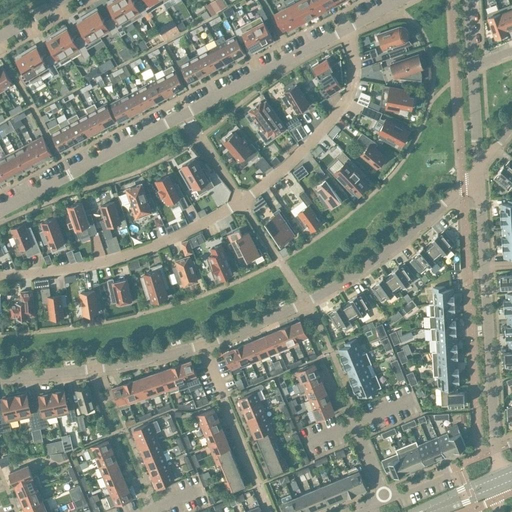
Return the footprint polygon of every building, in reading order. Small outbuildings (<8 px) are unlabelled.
[(132,21),(119,0),(112,0),(113,1),(108,4),(115,16),(110,19),(117,31),(120,36),(126,33),(123,27),(132,21)] [(147,12),(140,0),(135,3),(133,0),(119,0),(132,21),(147,12)] [(163,3),(160,0),(140,0),(147,12),(163,3)] [(222,0),(214,0),(210,3),(216,13),(227,6),(222,0)] [(296,0),(297,1),(287,6),(296,24),(306,19),(296,0)] [(316,13),(309,0),(296,0),(306,19),(316,13)] [(327,8),(322,0),(309,0),(316,13),(327,8)] [(337,3),(335,0),(322,0),(327,8),(337,3)] [(296,24),(287,6),(278,11),(279,12),(274,14),(283,30),(287,28),(287,29),(296,24)] [(511,8),(511,9),(500,13),(506,30),(511,27),(511,8)] [(507,32),(506,30),(500,13),(499,9),(487,13),(490,21),(489,22),(491,28),(492,27),(495,37),(507,32)] [(117,31),(110,19),(105,22),(98,10),(93,13),(92,10),(86,14),(99,35),(102,33),(103,35),(109,31),(111,34),(117,31)] [(99,35),(86,14),(81,17),(82,19),(77,22),(85,34),(79,37),(87,49),(102,40),(99,35)] [(273,39),(260,16),(250,21),(263,47),(269,44),(268,41),(273,39)] [(256,47),(258,50),(263,47),(250,21),(234,30),(241,42),(246,39),(252,50),(256,47)] [(182,22),(176,25),(180,31),(181,31),(186,28),(182,22)] [(176,25),(161,34),(165,40),(180,31),(176,25)] [(399,26),(379,33),(384,48),(386,48),(387,52),(389,52),(391,57),(404,53),(402,47),(413,43),(410,44),(407,39),(408,38),(408,35),(408,31),(406,28),(404,27),(401,26),(399,26)] [(87,49),(79,37),(74,40),(67,28),(62,31),(61,29),(56,32),(71,58),(81,53),(84,58),(90,54),(87,49)] [(71,58),(56,32),(50,35),(52,38),(47,40),(54,52),(49,55),(56,67),(71,58)] [(226,40),(235,59),(240,56),(239,54),(244,52),(235,35),(226,40)] [(235,59),(226,40),(217,45),(226,62),(234,57),(235,59)] [(226,62),(217,45),(208,50),(217,66),(226,62)] [(56,67),(49,55),(44,58),(37,47),(32,49),(31,47),(25,50),(41,77),(50,71),(53,76),(59,73),(56,67)] [(375,48),(363,52),(364,55),(370,53),(371,58),(378,55),(375,48)] [(41,77),(25,50),(20,54),(21,56),(16,59),(24,71),(18,74),(26,86),(41,77)] [(217,66),(208,50),(199,54),(208,71),(217,66)] [(208,71),(199,54),(190,59),(198,76),(208,71)] [(397,77),(399,76),(399,77),(400,78),(421,80),(422,77),(421,73),(420,69),(422,68),(423,67),(418,54),(417,54),(392,63),(391,63),(396,77),(396,76),(397,77)] [(198,76),(190,59),(180,64),(190,83),(195,80),(194,78),(198,76)] [(343,82),(342,76),(341,59),(340,59),(340,60),(334,63),(335,65),(332,67),(327,59),(319,64),(318,62),(310,67),(315,74),(317,73),(319,77),(320,76),(323,80),(322,81),(324,85),(320,87),(326,98),(338,91),(336,89),(341,86),(339,83),(342,81),(342,82),(343,82)] [(163,70),(175,93),(180,90),(179,88),(183,86),(172,65),(163,70)] [(2,66),(0,66),(0,83),(3,89),(12,83),(2,66)] [(175,93),(163,70),(165,74),(156,79),(165,96),(174,91),(175,93)] [(147,84),(156,101),(165,96),(156,79),(147,84)] [(138,88),(147,105),(156,101),(147,84),(138,88)] [(286,94),(282,97),(288,106),(292,104),(297,112),(309,104),(296,84),(284,91),(286,94)] [(410,90),(383,85),(380,105),(390,107),(389,109),(399,111),(400,106),(411,108),(414,96),(409,95),(410,90)] [(129,93),(138,110),(147,105),(138,88),(129,93)] [(357,102),(364,105),(367,106),(371,96),(361,91),(357,102)] [(138,110),(129,93),(120,98),(129,115),(138,110)] [(129,115),(120,98),(111,103),(120,121),(126,119),(125,117),(129,115)] [(260,101),(249,110),(250,111),(247,114),(252,122),(254,120),(259,127),(257,129),(263,136),(267,134),(268,135),(272,132),(275,136),(286,128),(267,103),(264,106),(260,101)] [(88,113),(97,130),(105,125),(106,127),(107,127),(97,108),(94,103),(85,108),(88,113)] [(106,103),(97,108),(107,127),(111,124),(111,122),(115,120),(106,103)] [(367,106),(364,105),(361,112),(378,120),(382,112),(367,106)] [(79,139),(88,135),(76,113),(67,118),(79,139)] [(77,113),(76,113),(88,135),(97,130),(88,113),(79,118),(77,113)] [(69,123),(61,127),(69,144),(79,139),(67,118),(69,123)] [(401,144),(409,131),(394,123),(393,124),(385,120),(379,131),(381,132),(378,137),(394,145),(396,142),(401,144)] [(66,146),(69,144),(61,127),(58,123),(48,128),(50,133),(51,132),(61,151),(66,148),(66,146)] [(226,140),(224,142),(230,148),(228,150),(232,155),(234,153),(239,160),(245,155),(249,159),(259,151),(251,143),(248,146),(245,143),(246,143),(242,138),(241,139),(235,132),(233,134),(232,132),(225,138),(226,140)] [(379,165),(380,167),(385,161),(384,159),(386,157),(374,148),(377,144),(362,133),(357,139),(367,147),(361,155),(377,168),(379,165)] [(52,155),(43,137),(34,142),(43,160),(52,155)] [(34,164),(43,160),(34,142),(25,146),(34,164)] [(25,169),(34,164),(25,146),(16,151),(25,169)] [(16,174),(25,169),(16,151),(7,156),(16,174)] [(343,164),(334,173),(348,187),(350,184),(359,193),(360,191),(362,193),(368,187),(366,186),(368,184),(361,177),(364,173),(343,151),(337,157),(343,164)] [(7,156),(0,159),(0,165),(7,179),(16,174),(7,156)] [(262,156),(255,162),(264,172),(271,166),(262,156)] [(276,156),(268,162),(273,168),(281,162),(276,156)] [(206,171),(203,173),(195,158),(182,165),(183,167),(179,169),(184,178),(185,177),(186,180),(185,180),(190,188),(194,186),(195,188),(197,187),(197,188),(204,184),(207,190),(214,186),(206,171)] [(511,163),(511,164),(509,161),(505,166),(503,165),(498,172),(499,173),(495,178),(508,189),(511,184),(511,163)] [(302,164),(293,171),(299,179),(308,172),(302,164)] [(168,175),(156,181),(160,189),(159,190),(162,196),(163,196),(167,203),(176,198),(182,210),(189,206),(178,183),(173,185),(168,175)] [(326,209),(330,206),(332,208),(332,207),(331,206),(342,200),(334,190),(333,190),(325,180),(315,187),(320,193),(318,195),(326,209)] [(136,214),(137,215),(150,211),(150,214),(151,213),(157,212),(158,211),(152,195),(146,197),(144,191),(144,190),(143,191),(141,185),(141,184),(127,189),(130,197),(131,199),(129,200),(133,209),(134,209),(137,214),(136,214)] [(295,215),(304,228),(308,225),(311,230),(322,222),(316,215),(320,212),(304,190),(299,194),(307,205),(299,212),(295,215)] [(500,218),(511,216),(511,199),(509,200),(509,203),(501,204),(501,210),(500,210),(500,218)] [(105,219),(100,220),(106,239),(113,237),(109,226),(121,222),(114,201),(101,206),(105,219)] [(81,202),(68,206),(79,238),(97,232),(91,213),(86,215),(81,202)] [(281,242),(293,233),(290,228),(292,227),(279,208),(273,212),(274,215),(266,220),(281,242)] [(502,225),(502,231),(511,230),(511,216),(500,218),(501,225),(502,225)] [(66,246),(55,217),(42,222),(44,229),(40,231),(44,244),(49,242),(53,251),(66,246)] [(41,251),(31,228),(27,230),(24,223),(11,229),(19,249),(26,247),(30,256),(41,251)] [(262,255),(259,248),(257,249),(248,231),(241,235),(239,229),(228,234),(239,256),(244,253),(248,260),(254,256),(255,258),(262,255)] [(501,236),(502,244),(511,243),(511,230),(502,231),(503,236),(501,236)] [(432,240),(428,244),(439,256),(443,253),(444,254),(450,249),(449,247),(454,243),(443,231),(439,235),(438,233),(431,239),(432,240)] [(196,235),(188,239),(192,248),(200,244),(196,235)] [(185,254),(192,252),(188,240),(181,242),(185,254)] [(511,243),(502,244),(502,252),(504,252),(504,258),(511,257),(511,243)] [(224,256),(226,255),(221,244),(211,249),(213,254),(206,258),(214,279),(219,277),(219,279),(232,273),(227,262),(226,262),(224,256)] [(439,256),(428,244),(424,247),(423,246),(416,251),(418,253),(413,257),(423,269),(428,265),(429,267),(436,261),(434,260),(439,256)] [(279,250),(283,257),(289,253),(285,246),(279,250)] [(71,263),(76,261),(72,249),(66,252),(71,263)] [(189,256),(176,260),(177,266),(173,267),(178,282),(180,283),(183,282),(184,285),(197,280),(194,271),(195,271),(196,268),(193,260),(191,261),(189,256)] [(162,283),(167,281),(162,263),(152,267),(153,271),(144,274),(145,274),(145,276),(141,277),(147,298),(152,297),(153,300),(152,300),(152,301),(167,296),(166,296),(162,283)] [(392,272),(388,275),(397,288),(402,285),(403,287),(410,282),(409,280),(414,277),(404,264),(399,267),(398,266),(391,270),(392,272)] [(506,293),(511,293),(511,274),(500,275),(501,288),(511,287),(511,293),(506,293)] [(397,288),(388,275),(384,278),(383,277),(376,282),(377,283),(372,287),(381,300),(386,296),(387,298),(394,293),(393,291),(397,288)] [(47,279),(34,281),(34,288),(48,286),(47,279)] [(131,301),(132,300),(127,279),(114,282),(113,279),(107,280),(111,294),(115,292),(118,303),(122,302),(123,304),(131,302),(131,301)] [(101,297),(99,283),(93,283),(94,290),(80,293),(84,314),(98,312),(96,298),(101,297)] [(428,303),(428,304),(454,302),(454,294),(453,294),(452,289),(444,289),(444,286),(433,287),(433,303),(428,303)] [(50,318),(64,316),(61,295),(50,296),(49,287),(41,288),(43,302),(48,302),(50,318)] [(15,303),(10,303),(11,317),(17,317),(17,319),(29,318),(28,316),(34,315),(32,290),(21,291),(21,297),(15,297),(15,303)] [(350,300),(346,303),(354,317),(359,314),(359,316),(367,311),(366,310),(371,306),(363,293),(358,296),(357,294),(349,299),(350,300)] [(503,299),(504,307),(511,306),(511,293),(506,293),(506,299),(503,299)] [(412,299),(407,303),(411,309),(416,305),(412,299)] [(428,304),(429,316),(434,316),(454,314),(454,310),(455,310),(454,302),(428,304)] [(354,317),(346,303),(341,306),(340,304),(333,308),(334,310),(328,313),(337,327),(342,324),(343,326),(350,321),(349,320),(354,317)] [(411,309),(407,303),(403,307),(407,312),(411,309)] [(434,316),(429,316),(430,327),(435,327),(456,326),(455,318),(454,318),(454,314),(434,316)] [(290,324),(297,341),(307,337),(300,320),(290,324)] [(284,327),(281,328),(288,345),(297,341),(290,324),(285,327),(284,325),(284,326),(284,327)] [(430,328),(431,340),(455,338),(455,334),(456,334),(456,326),(430,328)] [(281,328),(271,332),(278,349),(288,345),(281,328)] [(392,339),(398,336),(396,330),(389,333),(392,339)] [(267,334),(262,336),(269,353),(278,349),(271,332),(268,334),(267,333),(267,334)] [(262,336),(253,340),(260,357),(269,353),(262,336)] [(398,336),(392,339),(394,344),(401,342),(398,336)] [(384,345),(390,343),(388,337),(382,340),(384,345)] [(431,351),(431,352),(457,350),(457,342),(456,342),(455,338),(431,340),(436,340),(436,351),(431,351)] [(340,355),(343,362),(367,352),(366,352),(362,354),(355,339),(345,343),(346,346),(339,349),(341,354),(340,355)] [(250,341),(243,344),(250,361),(260,357),(253,340),(251,341),(250,340),(250,341)] [(233,347),(241,365),(250,361),(243,344),(234,348),(233,347)] [(231,369),(241,365),(233,347),(233,348),(224,352),(231,369)] [(431,352),(432,364),(457,362),(457,358),(458,358),(457,350),(431,352)] [(347,369),(348,373),(371,364),(367,352),(343,362),(346,369),(347,369)] [(408,361),(406,354),(399,357),(402,363),(408,361)] [(393,368),(399,365),(397,359),(391,362),(393,368)] [(197,377),(191,360),(181,364),(187,381),(189,386),(201,382),(198,376),(197,377)] [(432,364),(433,376),(459,374),(458,366),(457,366),(457,362),(432,364)] [(187,381),(181,364),(175,366),(175,364),(174,365),(175,366),(171,367),(177,384),(179,390),(189,386),(187,381)] [(297,371),(301,381),(318,374),(314,364),(297,371)] [(371,364),(348,373),(350,377),(349,377),(352,384),(376,375),(371,364)] [(171,367),(161,370),(167,388),(177,384),(171,367)] [(157,372),(152,374),(158,391),(167,388),(161,370),(158,372),(157,370),(157,371),(157,372)] [(413,371),(410,372),(406,374),(408,379),(415,377),(413,371)] [(152,374),(142,377),(148,394),(158,391),(152,374)] [(301,381),(305,390),(323,382),(322,383),(318,374),(301,381)] [(438,376),(439,387),(458,386),(458,382),(459,382),(459,374),(433,376),(438,376)] [(381,387),(376,375),(352,384),(355,392),(356,391),(358,396),(366,393),(367,396),(377,392),(376,389),(381,387)] [(140,378),(132,380),(138,398),(148,394),(142,377),(140,378),(140,376),(139,377),(140,378)] [(417,382),(415,377),(408,379),(411,385),(415,383),(417,382)] [(123,383),(122,383),(129,401),(138,398),(132,380),(123,384),(123,383)] [(305,390),(309,399),(326,392),(322,383),(323,383),(323,382),(305,390)] [(130,405),(129,401),(122,383),(122,384),(113,387),(120,408),(130,405)] [(76,389),(82,410),(94,406),(94,404),(96,404),(94,397),(92,398),(88,386),(87,384),(81,386),(82,388),(76,389)] [(260,401),(256,391),(262,388),(262,387),(262,386),(262,385),(261,384),(260,384),(247,389),(249,394),(239,398),(243,407),(242,408),(260,401)] [(458,387),(458,386),(439,387),(439,388),(440,388),(441,406),(464,404),(464,392),(453,393),(453,387),(458,387)] [(51,390),(57,416),(67,414),(68,422),(77,420),(76,416),(73,405),(67,406),(64,389),(58,390),(58,388),(51,390)] [(36,411),(40,428),(48,426),(47,418),(57,416),(51,390),(45,391),(45,393),(39,394),(42,410),(36,411)] [(40,428),(36,411),(31,412),(26,392),(20,393),(20,391),(14,393),(19,419),(29,417),(32,430),(40,428)] [(309,399),(313,409),(331,401),(330,401),(326,392),(309,399)] [(0,414),(0,416),(3,431),(11,429),(9,421),(19,419),(14,393),(7,394),(7,396),(2,397),(5,413),(0,414)] [(200,398),(202,405),(209,402),(206,396),(200,398)] [(264,410),(260,401),(242,408),(243,408),(247,417),(264,410)] [(331,402),(331,401),(313,409),(317,419),(334,412),(330,402),(331,402)] [(196,416),(201,425),(219,418),(217,418),(213,409),(196,416)] [(250,427),(268,419),(264,410),(247,417),(251,426),(250,427)] [(76,416),(77,420),(79,430),(86,429),(83,414),(76,416)] [(428,425),(426,420),(424,415),(418,418),(420,422),(422,427),(428,425)] [(135,418),(131,419),(125,422),(127,426),(136,422),(135,418)] [(201,425),(205,435),(221,428),(218,419),(219,418),(201,425)] [(251,427),(255,436),(272,429),(268,419),(250,427),(251,427)] [(136,440),(138,440),(154,433),(150,422),(133,429),(137,439),(136,439),(136,440)] [(465,445),(458,428),(456,424),(445,428),(447,433),(455,451),(466,446),(466,444),(465,445)] [(205,435),(209,444),(225,437),(221,428),(205,435)] [(259,445),(276,438),(272,429),(255,436),(259,444),(257,445),(258,445),(259,445)] [(138,440),(141,449),(158,442),(154,433),(138,440)] [(447,433),(437,437),(445,455),(455,451),(447,433)] [(69,434),(62,436),(65,451),(72,448),(69,434)] [(209,444),(212,454),(229,447),(226,438),(227,437),(226,437),(225,437),(209,444)] [(437,437),(427,441),(435,459),(445,455),(437,437)] [(259,445),(263,455),(276,449),(272,440),(276,439),(276,438),(259,445)] [(91,458),(112,450),(107,440),(87,449),(91,458)] [(416,441),(406,445),(415,467),(425,463),(417,445),(418,445),(416,441)] [(427,441),(418,445),(417,445),(425,463),(435,459),(427,441)] [(144,458),(144,459),(162,451),(158,442),(141,449),(145,458),(144,458)] [(183,443),(178,444),(178,445),(171,447),(172,450),(175,449),(177,449),(178,451),(185,448),(183,443)] [(395,449),(397,454),(405,471),(415,467),(406,445),(395,449)] [(212,454),(216,463),(234,456),(233,456),(229,447),(212,454)] [(95,457),(99,466),(116,459),(112,451),(113,450),(113,449),(112,450),(91,458),(91,459),(95,457)] [(266,465),(284,457),(283,456),(280,458),(276,449),(263,455),(267,464),(266,465)] [(166,461),(162,451),(144,459),(145,458),(149,468),(166,461)] [(393,476),(405,471),(397,454),(381,460),(386,472),(391,469),(393,474),(393,475),(393,476)] [(216,463),(220,473),(237,466),(233,457),(235,456),(234,456),(216,463)] [(288,467),(284,457),(266,465),(267,465),(271,474),(288,467)] [(99,466),(103,476),(119,469),(116,459),(99,466)] [(170,470),(166,461),(149,468),(153,477),(152,477),(152,478),(153,477),(170,470)] [(12,479),(14,484),(13,485),(33,477),(27,465),(10,472),(10,474),(10,475),(10,476),(10,477),(10,478),(11,478),(12,479)] [(220,473),(224,482),(242,475),(242,474),(241,475),(237,466),(220,473)] [(347,472),(348,475),(349,475),(356,492),(367,487),(367,486),(366,487),(357,467),(347,472)] [(103,476),(107,485),(123,478),(120,469),(121,469),(121,468),(119,469),(103,476)] [(174,480),(170,470),(153,477),(157,487),(174,480)] [(242,475),(224,482),(228,492),(245,485),(241,476),(242,475)] [(348,475),(340,479),(347,496),(356,492),(349,475),(348,475)] [(18,495),(19,495),(19,496),(37,489),(33,477),(13,485),(15,485),(17,490),(16,490),(16,491),(16,492),(16,493),(17,494),(18,494),(18,495)] [(107,485),(111,495),(127,488),(123,478),(107,485)] [(340,479),(330,483),(337,500),(347,496),(340,479)] [(330,483),(321,487),(328,503),(337,500),(330,483)] [(128,487),(127,488),(111,495),(115,504),(131,498),(128,488),(129,488),(128,487)] [(321,487),(311,491),(318,507),(328,503),(321,487)] [(21,502),(22,503),(24,507),(23,508),(42,500),(37,489),(19,496),(20,497),(20,498),(19,499),(20,500),(20,501),(21,502)] [(311,491),(302,495),(309,511),(318,507),(311,491)] [(298,511),(292,498),(292,499),(290,494),(281,498),(283,502),(283,503),(286,511),(298,511)] [(302,495),(292,498),(298,511),(307,511),(309,511),(302,495)] [(52,510),(47,498),(42,500),(23,508),(24,508),(26,511),(46,511),(47,511),(52,510)]
